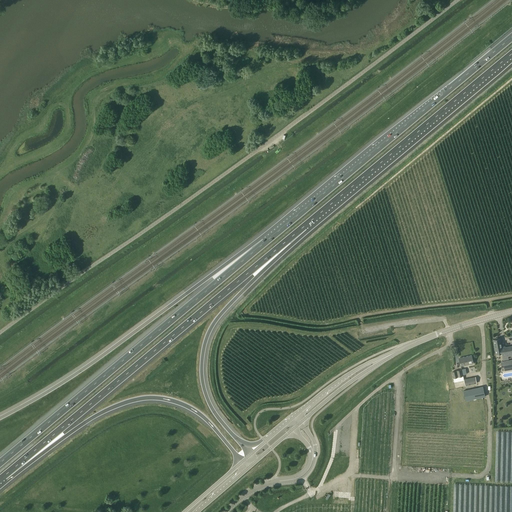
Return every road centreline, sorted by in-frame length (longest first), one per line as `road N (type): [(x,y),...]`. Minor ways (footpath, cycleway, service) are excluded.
road 1 (motorway): [(3,476),(304,226)]
road 2 (motorway): [(267,240),(0,463)]
road 3 (motorway): [(267,240),(0,419)]
road 4 (motorway): [(511,37),(267,240)]
road 5 (motorway): [(3,476),(86,421),(150,398),(189,407),(242,462)]
road 6 (motorway): [(250,455),(210,406),(203,350),(214,322),(304,226)]
road 7 (motorway): [(304,226),(511,53)]
road 8 (unknown): [(352,204),(511,72)]
road 9 (tertiary): [(395,352),(511,311)]
road 10 (tertiary): [(395,352),(353,371),(294,416)]
